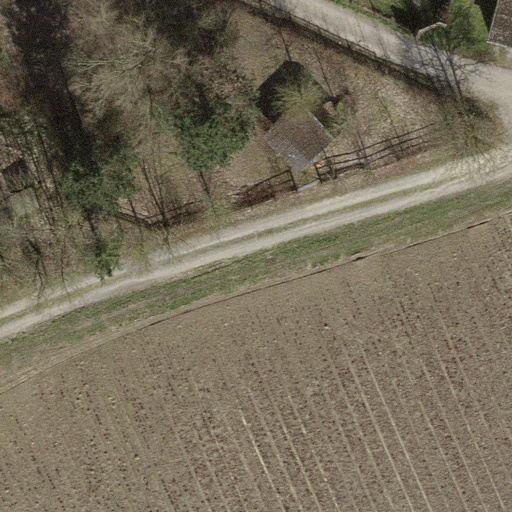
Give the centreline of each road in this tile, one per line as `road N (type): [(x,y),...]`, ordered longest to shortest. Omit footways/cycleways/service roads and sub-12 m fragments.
road 1 (track): [(511,150),(0,325)]
road 2 (track): [(511,90),(489,87),(298,0)]
